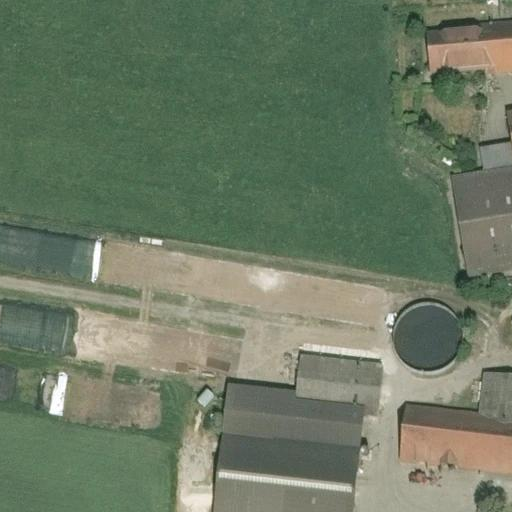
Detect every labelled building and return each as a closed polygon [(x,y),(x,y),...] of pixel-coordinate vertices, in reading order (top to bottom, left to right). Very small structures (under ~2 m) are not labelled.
[(511,21),(421,28),(425,76),(511,70),(511,21)] [(484,176),(446,181),(460,275),(511,267),(511,114),(499,116),(502,142),(479,145),(484,176)] [(461,345),(461,339),(461,334),(459,327),(456,320),(452,315),(446,310),(441,307),(435,305),(428,304),(420,304),(413,306),(408,309),(402,313),(397,319),(393,326),(391,334),(390,339),(391,345),(393,352),(396,359),(400,364),(406,368),(411,372),(418,374),(425,375),(432,374),(438,373),(445,369),(450,365),(456,359),(459,352),(461,345)] [(387,375),(294,370),(292,415),(385,420),(387,375)] [(400,414),(395,462),(511,475),(511,392),(484,389),(480,423),(400,414)] [(235,439),(225,511),(355,511),(363,455),(235,439)]
